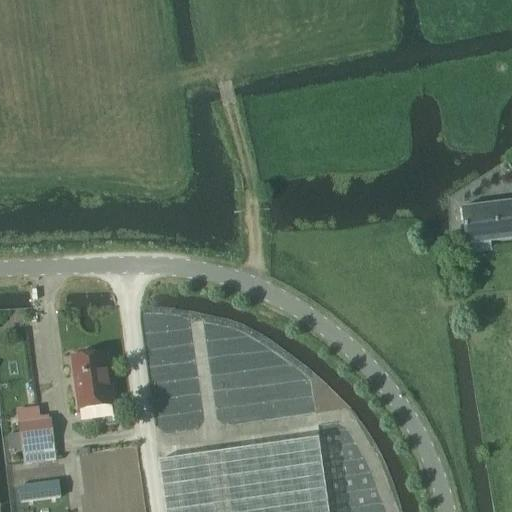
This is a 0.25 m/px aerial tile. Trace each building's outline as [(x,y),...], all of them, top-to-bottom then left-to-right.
[(511,202),(465,209),(470,245),(511,239),(511,202)] [(82,357),(70,359),(78,411),(114,405),(106,354),(95,355),(93,353),(89,350),(86,351),(83,354),(82,357)] [(18,424),(23,468),(56,464),(50,420),(18,424)] [(328,511),(318,439),(158,462),(165,511),(328,511)] [(18,488),(20,504),(60,499),(58,483),(18,488)]
